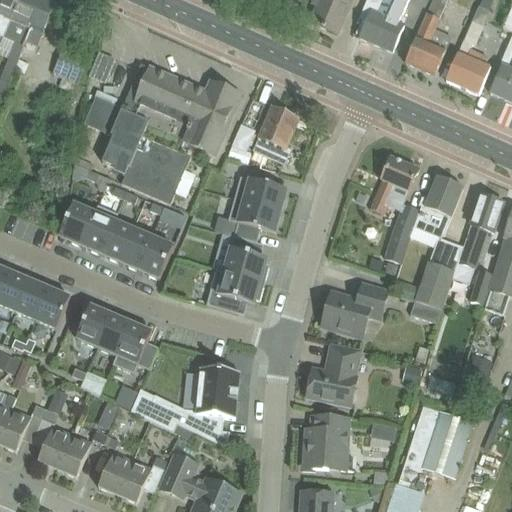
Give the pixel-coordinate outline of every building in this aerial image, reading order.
[(0,37),(5,40),(21,0),(5,0),(0,13),(0,37)] [(0,88),(0,105),(2,106),(21,55),(22,55),(44,1),(42,0),(21,0),(5,40),(17,45),(0,88)] [(254,0),(273,8),(276,0),(254,0)] [(337,36),(345,18),(353,0),(322,0),(311,25),(337,36)] [(377,47),(396,4),(387,0),(384,0),(377,18),(371,15),(360,40),(377,47)] [(398,0),(396,4),(377,47),(394,54),(405,28),(399,26),(410,0),(398,0)] [(488,12),(492,2),(488,0),(482,0),(479,8),(488,12)] [(22,55),(27,57),(34,60),(49,25),(57,6),(44,1),(22,55)] [(414,47),(406,65),(435,78),(443,60),(446,54),(428,46),(444,10),(433,5),(414,47)] [(473,46),(475,47),(490,14),(479,9),(447,83),(480,98),(491,72),(466,61),(473,46)] [(491,96),(504,101),(511,104),(511,11),(504,30),(511,33),(511,40),(500,68),(502,69),(491,96)] [(65,51),(55,76),(65,80),(61,88),(68,91),(66,96),(77,101),(79,96),(82,97),(87,83),(81,80),(89,61),(65,51)] [(88,119),(85,126),(87,127),(112,138),(114,139),(103,165),(127,175),(122,186),(141,194),(167,205),(171,207),(196,149),(216,158),(227,131),(232,119),(232,118),(233,118),(233,117),(233,116),(234,116),(235,111),(241,98),(211,85),(207,95),(180,83),(142,67),(139,73),(123,110),(97,99),(88,119)] [(62,107),(58,116),(70,122),(74,113),(62,107)] [(299,121),(274,110),(261,141),(262,142),(257,153),(266,157),(266,158),(284,165),(290,153),(286,152),(299,121)] [(56,121),(51,134),(62,139),(68,126),(56,121)] [(255,132),(242,126),(233,145),(246,151),(255,132)] [(402,214),(404,208),(404,207),(420,172),(391,160),(382,182),(383,183),(371,211),(383,217),(387,208),(402,214)] [(252,176),(254,169),(244,167),(243,173),(252,176)] [(89,173),(86,180),(97,185),(100,177),(89,173)] [(420,214),(415,226),(444,238),(464,190),(438,179),(429,202),(422,200),(419,208),(422,209),(420,214)] [(245,203),(281,214),(287,193),(242,180),(236,201),(245,203)] [(116,190),(113,198),(124,203),(127,195),(116,190)] [(127,195),(124,203),(135,207),(138,200),(127,195)] [(494,235),(498,224),(504,205),(482,197),(475,216),(459,265),(460,266),(456,276),(471,281),(487,233),(494,235)] [(275,236),(281,214),(245,203),(236,201),(230,223),(239,225),(235,239),(258,246),(261,232),(275,236)] [(24,215),(24,216),(32,218),(32,217),(35,208),(27,206),(24,215)] [(153,206),(150,214),(161,219),(164,211),(153,206)] [(81,248),(95,215),(74,207),(60,239),(81,248)] [(100,256),(114,224),(118,216),(98,207),(95,215),(81,248),(100,256)] [(394,233),(385,260),(396,263),(402,265),(410,239),(415,226),(420,214),(404,207),(404,208),(402,214),(394,233)] [(171,227),(175,216),(164,211),(161,219),(160,222),(171,227)] [(511,219),(509,228),(505,241),(484,312),(505,318),(511,299),(511,298),(511,219)] [(120,265),(134,232),(116,224),(114,224),(100,256),(120,265)] [(140,273),(154,240),(134,232),(120,265),(140,273)] [(268,262),(254,258),(258,246),(235,239),(225,274),(225,275),(265,286),(270,269),(266,268),(268,262)] [(160,282),(174,249),(154,240),(140,273),(160,282)] [(430,265),(417,304),(442,313),(455,274),(458,265),(464,250),(439,240),(430,265)] [(383,263),(372,260),(369,269),(381,272),(383,263)] [(0,297),(10,274),(0,269),(0,297)] [(260,303),(265,286),(225,275),(225,274),(217,272),(207,308),(239,317),(242,304),(255,308),(256,302),(260,303)] [(470,306),(484,310),(494,278),(481,273),(470,306)] [(0,308),(16,316),(30,283),(10,274),(0,297),(0,308)] [(37,324),(51,291),(30,283),(16,316),(37,324)] [(381,322),(389,294),(363,287),(359,302),(333,295),(323,330),(362,341),(369,319),(381,322)] [(57,333),(71,300),(51,291),(37,324),(57,333)] [(417,304),(416,304),(411,317),(438,326),(442,313),(417,304)] [(98,350),(112,317),(91,309),(77,342),(98,350)] [(118,359),(132,326),(112,317),(98,350),(117,358),(118,359)] [(150,372),(159,350),(148,346),(153,335),(132,326),(118,359),(117,358),(113,367),(135,376),(139,368),(150,372)] [(31,356),(36,345),(29,341),(27,347),(24,352),(31,356)] [(24,352),(27,347),(16,342),(12,349),(23,354),(24,352)] [(356,380),(361,354),(332,348),(326,374),(314,371),(308,400),(351,409),(357,380),(356,380)] [(488,384),(493,364),(475,358),(469,378),(488,384)] [(23,362),(11,390),(20,393),(27,377),(31,367),(31,366),(23,362)] [(153,402),(145,420),(175,435),(178,428),(226,451),(230,435),(223,434),(225,420),(236,422),(240,375),(201,371),(197,414),(186,412),(156,398),(155,399),(153,402)] [(61,380),(59,386),(65,389),(68,383),(61,380)] [(416,391),(439,395),(441,384),(418,380),(416,391)] [(141,392),(131,413),(145,420),(153,402),(155,399),(141,392)] [(0,441),(13,412),(18,400),(10,397),(5,409),(0,406),(0,441)] [(61,406),(62,404),(53,400),(52,402),(48,412),(57,416),(61,406)] [(48,412),(37,407),(33,416),(44,421),(48,412)] [(399,487),(417,493),(424,471),(456,481),(474,425),(424,409),(399,487)] [(32,420),(13,412),(0,441),(0,447),(17,455),(32,420)] [(48,412),(44,421),(56,426),(60,417),(57,416),(48,412)] [(353,473),(353,458),(347,458),(350,421),(313,418),(312,432),(307,432),(305,470),(353,473)] [(39,464),(58,472),(73,438),(54,429),(39,464)] [(93,442),(105,446),(108,438),(97,434),(93,442)] [(92,446),(73,438),(58,472),(77,481),(92,446)] [(108,438),(105,446),(116,451),(120,443),(108,438)] [(243,449),(243,439),(233,438),(232,448),(243,449)] [(99,490),(118,498),(133,463),(114,455),(99,490)] [(235,511),(242,497),(207,482),(205,486),(193,481),(199,468),(175,458),(161,491),(184,501),(186,497),(202,504),(198,511),(235,511)] [(154,467),(165,472),(169,464),(157,459),(154,467)] [(133,463),(118,498),(138,506),(143,493),(154,497),(165,472),(154,467),(152,471),(133,463)] [(301,511),(333,511),(334,496),(302,494),(301,511)]
